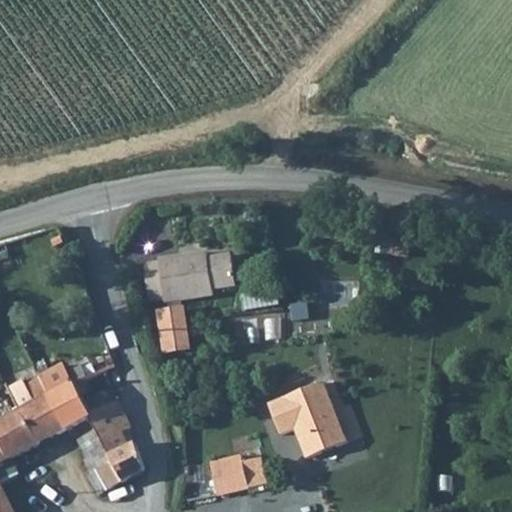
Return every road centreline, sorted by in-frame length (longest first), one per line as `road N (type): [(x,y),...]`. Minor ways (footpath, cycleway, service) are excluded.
road 1 (tertiary): [(88,200),(194,182),(276,180),(511,218)]
road 2 (residential): [(88,200),(157,433),(156,511)]
